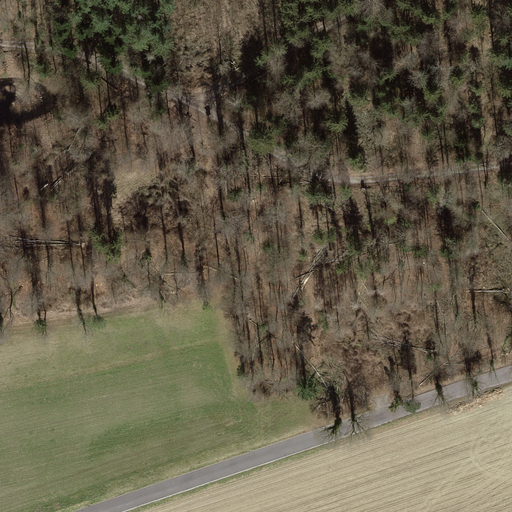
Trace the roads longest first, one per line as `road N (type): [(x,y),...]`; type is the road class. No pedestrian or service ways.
road 1 (unclassified): [(511,371),(95,511)]
road 2 (track): [(0,41),(71,51),(194,106),(369,0)]
road 3 (track): [(194,106),(329,177),(511,161)]
